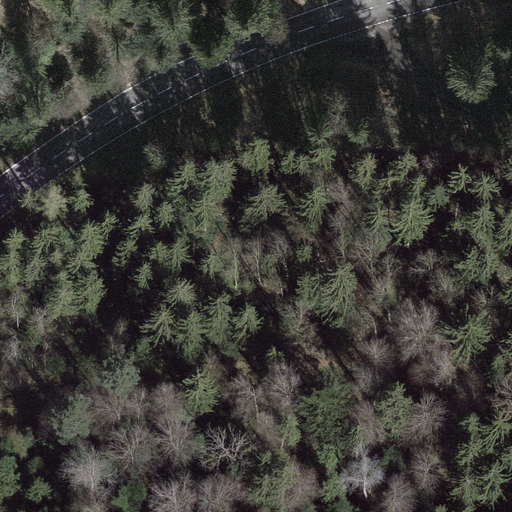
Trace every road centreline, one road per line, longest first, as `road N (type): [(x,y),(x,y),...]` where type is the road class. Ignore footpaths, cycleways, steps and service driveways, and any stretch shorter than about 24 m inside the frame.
road 1 (tertiary): [(0,199),(75,142),(186,79),(400,0)]
road 2 (track): [(353,12),(417,78),(511,129)]
